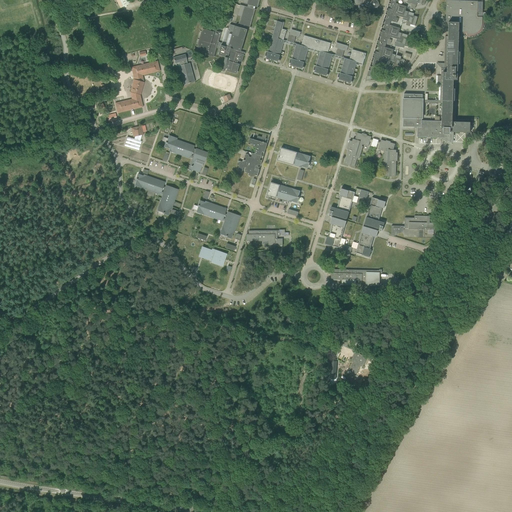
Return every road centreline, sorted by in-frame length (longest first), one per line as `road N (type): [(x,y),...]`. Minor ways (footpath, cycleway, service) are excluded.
road 1 (unclassified): [(345,511),(511,230)]
road 2 (unclassified): [(205,511),(0,482)]
